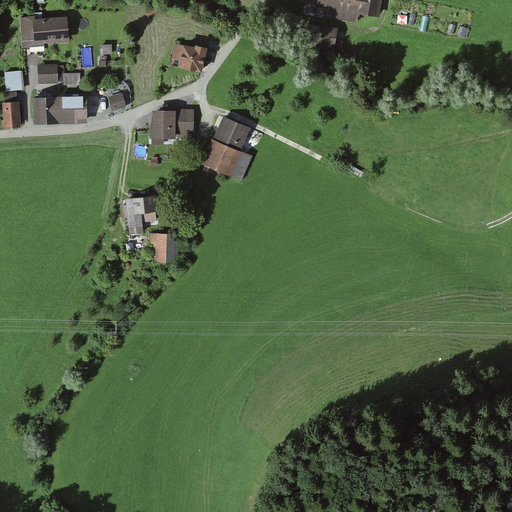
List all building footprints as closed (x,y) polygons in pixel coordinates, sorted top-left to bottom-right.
[(304,0),(304,3),(317,6),(317,7),(333,10),(331,20),(357,24),(359,16),(379,19),(382,0),(304,0)] [(155,7),(145,12),(149,19),(158,15),(155,7)] [(32,18),(19,19),(22,50),(45,48),(44,45),(70,43),(68,18),(32,22),(32,18)] [(338,30),(310,26),(307,47),(335,51),(338,30)] [(195,50),(175,45),(172,59),(180,61),(178,70),(202,76),(208,51),(195,48),(195,50)] [(112,46),(100,46),(100,56),(113,55),(112,46)] [(58,66),(38,66),(38,85),(59,85),(59,83),(63,83),(63,86),(81,86),(81,74),(64,75),(64,67),(58,67),(58,66)] [(21,72),(5,74),(7,93),(23,91),(21,72)] [(3,95),(4,104),(2,104),(4,122),(1,122),(1,130),(20,129),(17,93),(3,95)] [(123,94),(109,98),(112,112),(127,108),(123,94)] [(87,98),(33,100),(34,127),(88,125),(87,98)] [(153,127),(150,127),(150,140),(176,141),(176,135),(194,135),(195,110),(175,110),(175,114),(153,113),(153,127)] [(251,130),(224,118),(214,142),(212,141),(201,165),(206,167),(204,172),(224,180),(226,177),(241,183),(252,158),(240,153),(251,130)] [(156,197),(125,200),(126,206),(122,206),(123,219),(128,219),(130,235),(143,234),(141,216),(158,214),(156,197)] [(178,235),(150,235),(150,245),(154,244),(154,263),(178,263),(178,235)]
